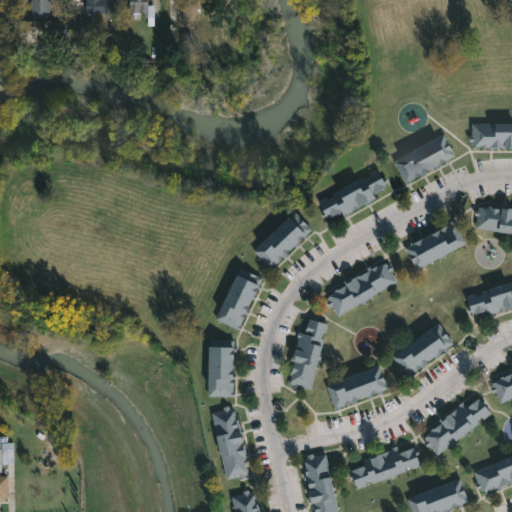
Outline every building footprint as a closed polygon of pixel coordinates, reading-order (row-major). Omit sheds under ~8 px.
[(47,0),(47,14),(32,14),(32,0),(47,0)] [(115,0),(115,18),(108,18),(108,14),(91,13),(91,16),(87,16),(87,0),(115,0)] [(145,0),(145,5),(152,5),(152,17),(131,19),(131,13),(127,13),(127,0),(145,0)] [(511,122),(511,147),(495,147),(495,149),(490,149),(490,145),(474,145),(474,140),(470,140),(470,135),(474,135),(474,122),(511,122)] [(452,159),(427,172),(412,180),(412,181),(408,184),(395,159),(446,133),(456,154),(451,157),(452,159)] [(379,168),(384,177),(387,175),(390,180),(387,182),(390,187),(370,197),(372,202),(368,204),(367,202),(349,212),(350,214),(346,217),(343,212),(330,219),(328,215),(325,217),(322,212),(325,210),(319,200),(328,196),(329,198),(335,195),(334,193),(365,176),(366,178),(372,175),(371,172),(379,168)] [(489,206),(498,207),(499,204),(511,206),(511,233),(474,227),(476,215),(473,215),(474,209),(476,209),(477,206),(484,207),(485,205),(489,206)] [(302,243),(298,246),(297,245),(289,253),(290,254),(287,257),(286,256),(273,269),(255,250),(297,210),(314,229),(301,242),(302,243)] [(468,243),(461,246),(460,245),(445,253),(446,255),(441,258),(439,256),(426,263),(427,264),(418,269),(406,247),(451,223),(451,221),(455,219),(468,243)] [(387,261),(389,264),(392,263),(394,267),(391,269),(398,280),(339,315),(333,304),(330,306),(327,301),(330,299),(329,296),(336,292),(335,291),(346,284),(344,280),(348,278),(349,280),(363,272),(364,274),(368,271),(366,268),(371,265),(373,267),(379,264),(380,265),(387,261)] [(242,329),(241,330),(217,318),(241,266),(264,277),(241,325),(243,325),(242,329)] [(511,308),(490,316),(489,312),(482,314),(481,312),(475,314),(474,311),(470,312),(468,306),(471,305),(468,295),(478,292),(478,294),(484,292),(483,290),(511,280),(511,308)] [(318,316),(317,319),(328,323),(324,338),(327,339),(311,388),(300,385),(299,388),(294,386),(295,384),(292,383),(294,376),(291,375),(293,367),(295,368),(297,361),(292,360),(293,355),(294,355),(300,336),(298,336),(300,330),(304,332),(307,324),(309,325),(312,317),(313,318),(314,315),(318,316)] [(439,322),(455,342),(446,349),(444,347),(439,351),(441,354),(437,357),(434,353),(425,360),(427,364),(424,367),(422,363),(420,365),(421,366),(412,372),(413,374),(410,376),(394,355),(398,352),(397,351),(431,325),(433,327),(439,322)] [(237,361),(236,378),(234,378),(234,391),(236,391),(236,396),(209,395),(209,386),(210,386),(211,338),(235,338),(234,345),(238,345),(237,361)] [(383,390),(383,392),(379,394),(378,391),(372,393),(373,396),(368,398),(367,395),(356,399),(357,402),(353,404),(352,403),(336,409),(327,385),(379,364),(388,388),(383,390)] [(511,396),(498,402),(494,391),(490,392),(488,387),(491,386),(489,382),(498,379),(497,377),(509,372),(508,370),(511,368),(511,396)] [(480,395),(493,412),(439,454),(432,444),(428,446),(425,442),(428,440),(425,437),(432,432),(430,430),(442,421),(440,418),(444,415),(445,417),(461,405),(460,404),(464,401),(467,405),(480,395)] [(230,407),(231,408),(234,407),(239,429),(244,428),(247,441),(245,441),(248,453),(250,453),(251,457),(248,458),(250,466),(248,466),(250,473),(245,474),(245,478),(241,479),(241,476),(228,479),(213,412),(225,409),(225,406),(230,404),(230,407)] [(0,436),(8,436),(8,442),(14,441),(15,464),(4,464),(4,472),(1,472),(1,476),(8,476),(8,496),(7,496),(7,500),(0,500),(0,436)] [(395,447),(397,452),(412,447),(412,449),(415,448),(417,453),(413,455),(417,465),(409,468),(408,466),(402,468),(403,470),(389,475),(390,477),(384,479),(384,478),(369,483),(368,480),(362,482),(363,485),(355,488),(349,469),(363,464),(361,459),(390,448),(389,447),(395,445),(395,447)] [(328,452),(339,497),(337,497),(340,511),(315,511),(313,503),(311,504),(310,499),(312,498),(308,479),(306,479),(304,474),(306,474),(304,466),(307,466),(306,461),(307,461),(306,458),(310,457),(309,454),(315,452),(316,455),(328,452)] [(511,482),(498,488),(498,487),(491,490),(489,488),(482,491),(481,488),(478,489),(476,484),(479,483),(474,472),(511,455),(511,482)] [(463,502),(464,505),(459,506),(459,504),(452,507),(453,509),(449,510),(448,507),(437,511),(412,511),(407,497),(460,477),(469,500),(463,502)] [(250,489),(250,491),(254,491),(255,498),(259,497),(261,511),(235,511),(233,495),(245,493),(244,490),(250,489)]
